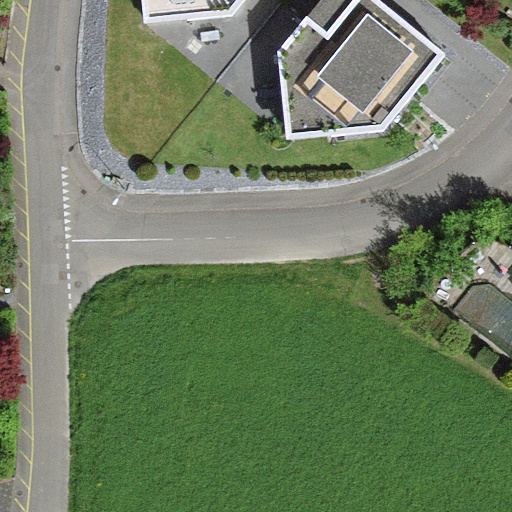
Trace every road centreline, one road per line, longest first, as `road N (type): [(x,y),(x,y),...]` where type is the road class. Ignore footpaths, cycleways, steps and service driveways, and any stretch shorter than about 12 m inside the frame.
road 1 (residential): [(36,236),(351,224),(444,186),(511,123)]
road 2 (residential): [(36,236),(37,511)]
road 3 (residential): [(39,0),(36,236)]
